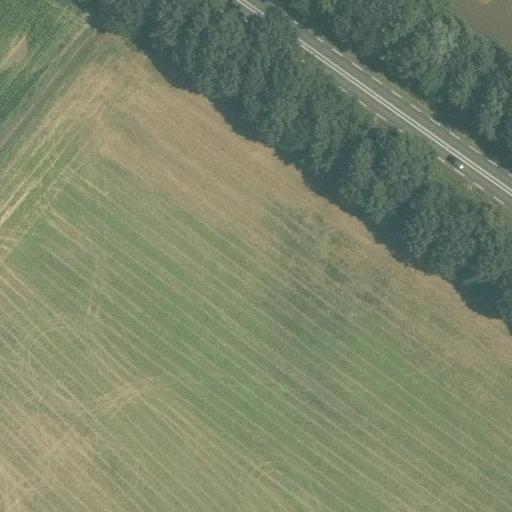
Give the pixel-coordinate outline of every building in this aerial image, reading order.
[(47,389),(28,363),(15,372),(34,398),(47,389)] [(34,398),(15,372),(3,381),(21,407),(34,398)] [(21,407),(3,381),(0,382),(0,403),(8,416),(21,407)] [(0,421),(8,416),(0,403),(0,421)] [(121,496),(102,470),(90,478),(108,505),(121,496)] [(77,487),(94,511),(97,511),(108,505),(90,478),(77,487)] [(65,496),(75,511),(94,511),(77,487),(65,496)] [(52,505),(57,511),(75,511),(65,496),(52,505)]
